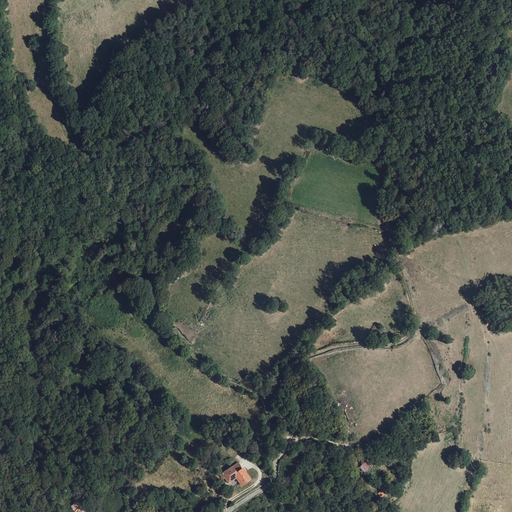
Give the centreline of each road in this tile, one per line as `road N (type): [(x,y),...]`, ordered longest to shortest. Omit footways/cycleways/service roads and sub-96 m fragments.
road 1 (track): [(275,461),(267,406),(295,363),(338,345),(389,347),(414,329),(394,231),(386,225)]
road 2 (track): [(131,511),(126,486),(58,425),(40,395),(30,316),(0,257)]
